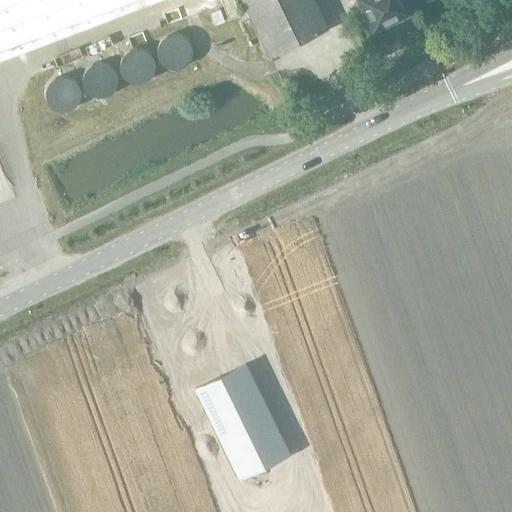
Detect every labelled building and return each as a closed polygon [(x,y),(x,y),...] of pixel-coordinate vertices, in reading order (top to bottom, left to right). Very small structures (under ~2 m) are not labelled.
[(0,0),(0,58),(154,0),(0,0)] [(233,0),(221,0),(228,19),(239,15),(233,0)] [(326,27),(313,0),(241,0),(269,55),(326,27)] [(396,20),(409,14),(402,0),(357,0),(373,31),(385,25),(384,22),(394,17),(396,20)] [(238,478),(288,453),(245,363),(194,388),(238,478)]
